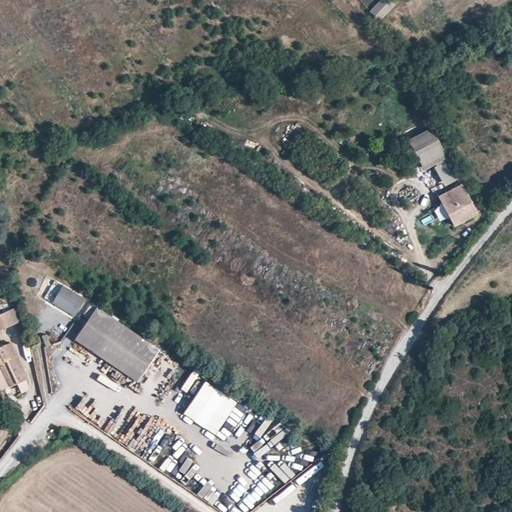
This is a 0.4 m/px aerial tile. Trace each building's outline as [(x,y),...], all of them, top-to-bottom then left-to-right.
[(383,0),(392,8),(398,2),(396,0),(383,0)] [(448,155),(433,126),(411,139),(426,168),(435,163),(448,155)] [(463,182),(448,155),(435,163),(449,189),(463,182)] [(478,211),(463,182),(449,189),(441,194),(456,223),(478,211)] [(441,222),(447,219),(440,205),(434,208),(441,222)] [(39,279),(33,276),(26,293),(31,295),(33,293),(39,295),(47,278),(41,275),(39,279)] [(53,302),(63,284),(55,281),(46,299),(53,302)] [(72,317),(85,296),(63,284),(53,302),(51,304),(72,317)] [(8,311),(14,325),(25,320),(19,307),(8,311)] [(74,340),(138,384),(160,352),(96,308),(74,340)] [(8,311),(0,315),(0,331),(14,325),(8,311)] [(10,387),(27,379),(10,343),(0,347),(0,366),(2,371),(9,387),(10,387)] [(0,382),(3,389),(9,387),(2,371),(0,371),(0,382)] [(238,407),(204,384),(185,411),(220,435),(238,407)] [(314,510),(311,485),(291,487),(293,506),(303,505),(304,511),(314,510)]
